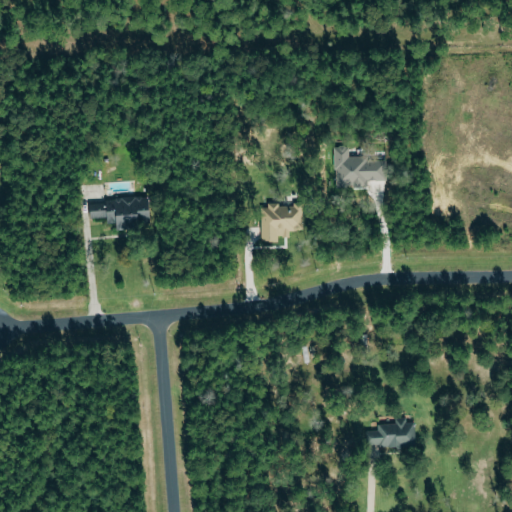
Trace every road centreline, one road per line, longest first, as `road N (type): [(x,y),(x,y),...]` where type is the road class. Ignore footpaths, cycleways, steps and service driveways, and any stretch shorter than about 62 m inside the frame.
road 1 (residential): [(0,326),(233,310),(283,290),(395,278),(511,277)]
road 2 (residential): [(172,511),(154,316)]
